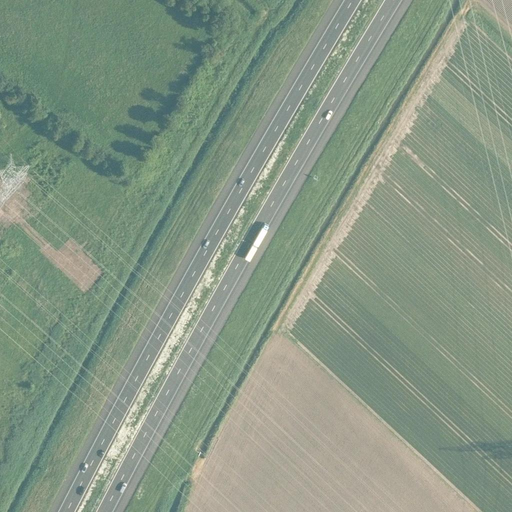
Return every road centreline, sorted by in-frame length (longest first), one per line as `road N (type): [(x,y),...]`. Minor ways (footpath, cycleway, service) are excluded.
road 1 (motorway): [(348,0),(242,172),(61,511)]
road 2 (motorway): [(106,511),(392,0)]
